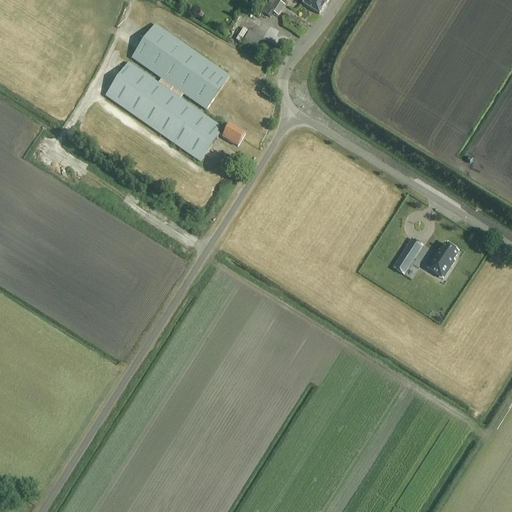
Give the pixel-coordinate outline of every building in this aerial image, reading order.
[(285,6),(276,0),(269,0),(268,3),(267,3),(262,11),(260,9),(257,14),(265,19),(267,15),(271,18),(274,13),(279,16),(285,6)] [(320,16),(327,5),(319,0),(305,0),(303,5),(320,16)] [(259,24),(247,27),(249,37),(262,35),(259,24)] [(162,80),(159,84),(129,64),(106,97),(201,162),(219,135),(238,147),(246,135),(230,125),(228,128),(223,125),(221,127),(181,100),(184,95),(207,110),(230,76),(156,25),(133,59),(162,80)] [(270,98),(273,94),(265,89),(262,94),(270,98)] [(402,276),(423,248),(412,240),(392,268),(402,276)] [(440,248),(427,266),(443,277),(456,259),(454,258),(460,250),(447,241),(441,249),(440,248)]
